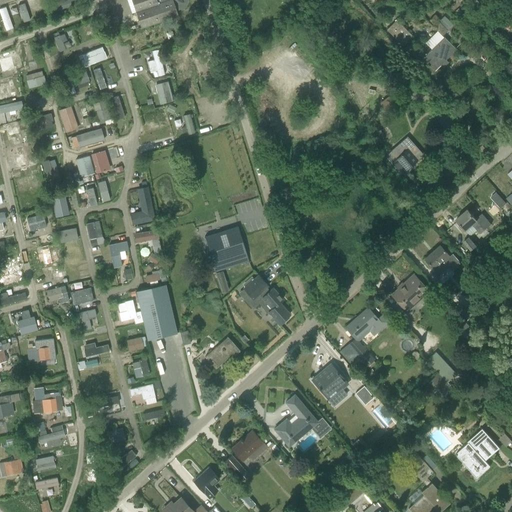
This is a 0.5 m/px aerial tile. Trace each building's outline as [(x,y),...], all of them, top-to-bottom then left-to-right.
[(82,2),(81,0),(66,0),(52,5),(54,12),(82,2)] [(131,0),(132,2),(136,12),(141,28),(178,16),(176,11),(185,8),(188,1),(188,0),(187,0),(174,5),(171,0),(131,0)] [(3,5),(0,6),(0,23),(8,21),(3,5)] [(34,22),(50,16),(47,9),(31,15),(34,22)] [(13,21),(16,27),(30,22),(27,11),(12,16),(13,21)] [(501,21),(508,28),(511,24),(511,17),(508,14),(501,21)] [(443,21),(451,28),(454,24),(446,17),(443,21)] [(396,20),(386,29),(403,47),(413,37),(396,20)] [(194,22),(182,26),(187,40),(198,36),(194,22)] [(431,49),(422,59),(434,71),(441,64),(446,60),(456,50),(442,36),(447,31),(439,22),(434,28),(437,31),(425,43),(431,49)] [(92,24),(83,28),(85,35),(95,31),(92,24)] [(172,31),(166,33),(168,39),(174,37),(172,31)] [(59,35),(54,38),(60,52),(66,50),(63,42),(67,41),(64,34),(60,36),(59,35)] [(80,61),(83,67),(105,59),(101,47),(82,54),(84,59),(80,61)] [(170,67),(182,63),(177,49),(165,53),(170,67)] [(195,60),(200,76),(211,73),(207,62),(211,61),(208,49),(198,52),(199,53),(195,54),(196,60),(195,60)] [(157,76),(164,74),(157,50),(151,51),(153,60),(146,62),(149,72),(155,71),(157,76)] [(0,58),(0,72),(0,73),(19,67),(16,55),(11,57),(11,56),(0,58)] [(340,55),(334,57),(337,64),(343,62),(340,55)] [(100,68),(93,70),(99,88),(106,86),(100,68)] [(90,81),(87,71),(63,79),(66,89),(76,86),(77,89),(90,84),(89,81),(90,81)] [(46,84),(44,76),(26,80),(28,89),(46,84)] [(0,97),(6,96),(6,99),(13,97),(12,96),(17,95),(13,81),(9,82),(8,79),(0,81),(0,97)] [(182,99),(193,95),(188,80),(177,84),(182,99)] [(160,105),(172,101),(167,81),(154,85),(160,105)] [(390,95),(380,103),(385,109),(395,101),(390,95)] [(118,96),(110,98),(117,120),(125,117),(118,96)] [(47,103),(38,105),(37,100),(29,102),(31,114),(48,110),(47,103)] [(105,125),(111,122),(105,100),(97,102),(100,109),(96,110),(100,123),(104,121),(105,125)] [(0,112),(23,109),(22,101),(0,103),(0,112)] [(70,106),(57,110),(64,133),(77,129),(70,106)] [(85,107),(79,109),(81,118),(88,116),(85,107)] [(154,109),(155,112),(143,115),(147,128),(161,124),(163,131),(170,129),(168,122),(167,122),(164,110),(162,110),(162,107),(154,109)] [(51,113),(29,119),(31,127),(37,125),(52,121),(53,121),(51,113)] [(185,127),(181,128),(182,133),(187,132),(187,135),(194,133),(190,114),(182,116),(185,127)] [(87,118),(81,120),(83,127),(90,125),(87,118)] [(10,141),(15,139),(16,142),(22,140),(17,123),(11,125),(12,129),(7,130),(10,141)] [(101,128),(76,135),(76,136),(79,146),(79,147),(105,140),(101,128)] [(380,130),(373,133),(377,143),(384,141),(380,130)] [(401,142),(388,154),(389,155),(394,161),(392,163),(402,174),(417,161),(423,156),(413,144),(407,149),(401,142)] [(9,149),(14,170),(26,167),(21,146),(9,149)] [(104,150),(90,154),(96,173),(103,171),(109,170),(110,169),(104,150)] [(79,175),(83,174),(84,176),(94,173),(89,156),(75,159),(79,175)] [(33,161),(28,162),(29,165),(38,163),(36,157),(32,158),(33,161)] [(49,186),(56,184),(56,183),(51,167),(56,166),(54,159),(49,161),(49,160),(42,162),(49,186)] [(15,179),(17,187),(37,182),(36,175),(15,179)] [(110,200),(105,181),(98,182),(102,202),(110,200)] [(141,211),(130,213),(133,225),(155,220),(153,209),(148,187),(137,189),(141,211)] [(86,190),(90,206),(97,204),(93,188),(86,190)] [(51,197),(55,217),(62,215),(67,214),(66,208),(63,196),(58,198),(57,196),(51,197)] [(468,210),(456,219),(466,230),(472,225),(476,230),(480,234),(491,224),(483,214),(476,219),(468,210)] [(30,231),(34,230),(37,229),(46,226),(43,214),(27,218),(30,231)] [(85,224),(89,239),(95,238),(101,237),(98,221),(85,224)] [(238,226),(205,237),(216,271),(249,261),(238,226)] [(57,231),(59,243),(77,240),(75,228),(57,231)] [(157,230),(134,234),(136,243),(148,241),(152,240),(153,245),(154,254),(160,253),(161,253),(158,235),(157,230)] [(464,241),(470,249),(472,250),(477,246),(469,237),(464,241)] [(127,241),(109,245),(114,268),(122,266),(119,251),(129,249),(127,241)] [(440,246),(424,259),(432,267),(430,269),(437,277),(448,267),(451,271),(460,263),(452,254),(449,256),(440,246)] [(35,248),(38,264),(43,263),(40,247),(35,248)] [(48,248),(41,249),(44,265),(51,264),(48,248)] [(62,251),(64,263),(81,259),(79,252),(74,253),(73,249),(62,251)] [(160,258),(153,254),(149,260),(156,264),(160,258)] [(9,265),(0,266),(0,269),(1,275),(2,279),(0,280),(2,286),(18,282),(19,282),(14,263),(9,265)] [(40,269),(43,283),(54,280),(51,267),(40,269)] [(158,273),(145,276),(147,283),(160,280),(158,273)] [(392,294),(391,295),(407,312),(421,299),(429,292),(414,274),(398,288),(392,294)] [(268,311),(268,312),(279,324),(284,320),(285,321),(289,318),(288,317),(290,315),(279,303),(283,300),(273,288),(268,293),(264,289),(268,286),(259,275),(244,289),(253,299),(260,293),(264,296),(262,297),(272,308),(269,311),(268,311)] [(475,276),(465,286),(475,295),(484,284),(475,276)] [(165,284),(136,291),(141,311),(143,322),(147,340),(177,333),(165,284)] [(60,287),(46,291),(49,302),(59,299),(60,303),(69,301),(65,286),(60,287)] [(69,293),(72,305),(93,300),(90,288),(69,293)] [(0,306),(27,299),(25,293),(6,298),(5,293),(0,293),(0,306)] [(120,314),(119,314),(121,321),(134,318),(135,324),(143,322),(140,311),(135,313),(132,300),(125,302),(128,312),(120,314)] [(345,327),(355,339),(358,342),(370,332),(374,336),(390,323),(383,314),(378,319),(368,308),(345,327)] [(17,321),(21,335),(38,330),(34,316),(30,317),(28,309),(21,312),(23,319),(17,321)] [(95,309),(80,312),(84,330),(91,329),(89,318),(96,316),(95,309)] [(187,330),(179,332),(182,345),(191,343),(187,330)] [(479,337),(474,332),(467,339),(472,344),(479,337)] [(249,340),(245,335),(241,338),(245,343),(249,340)] [(240,351),(227,336),(205,357),(216,369),(224,361),(223,360),(226,357),(229,360),(240,351)] [(144,348),(141,337),(127,340),(129,351),(144,348)] [(33,348),(27,348),(29,361),(55,358),(54,349),(52,338),(34,341),(35,348),(33,348)] [(0,362),(6,361),(3,350),(10,348),(9,342),(0,344),(0,342),(0,362)] [(83,351),(84,357),(108,351),(107,345),(95,348),(93,343),(83,346),(84,351),(83,351)] [(359,357),(348,344),(340,352),(350,364),(359,357)] [(166,361),(164,349),(152,352),(155,364),(166,361)] [(359,357),(363,362),(367,366),(374,360),(366,351),(359,357)] [(437,352),(428,361),(437,372),(448,384),(458,374),(437,352)] [(139,360),(141,368),(134,369),(136,378),(143,376),(150,374),(146,358),(139,360)] [(84,361),(77,362),(78,369),(85,368),(85,367),(84,361)] [(338,392),(348,384),(331,364),(312,380),(320,390),(329,400),(338,392)] [(18,373),(12,368),(8,374),(14,378),(18,373)] [(372,369),(365,373),(369,380),(376,376),(372,369)] [(446,384),(437,374),(426,384),(435,394),(446,384)] [(94,387),(93,388),(91,388),(92,394),(95,394),(115,390),(117,388),(116,384),(113,384),(111,379),(94,382),(94,387)] [(151,384),(129,390),(131,396),(141,394),(143,399),(145,399),(147,405),(156,402),(152,384),(151,384)] [(34,401),(32,401),(34,413),(61,410),(60,399),(60,395),(55,396),(43,397),(43,387),(34,388),(35,398),(35,401),(34,401)] [(364,387),(355,394),(365,405),(374,398),(364,387)] [(19,400),(19,399),(18,394),(18,393),(9,395),(10,402),(19,400)] [(0,416),(13,414),(10,402),(9,395),(0,396),(0,416)] [(286,418),(274,429),(289,447),(311,428),(318,422),(327,432),(331,428),(322,417),(317,421),(295,395),(285,402),(298,417),(291,423),(286,418)] [(97,408),(120,403),(118,396),(95,401),(97,408)] [(511,415),(511,412),(501,401),(493,408),(506,421),(511,415)] [(143,413),(145,420),(164,415),(163,409),(143,413)] [(34,432),(38,431),(45,430),(43,422),(33,425),(34,432)] [(51,433),(37,437),(41,449),(47,447),(46,447),(60,443),(58,439),(64,437),(61,425),(50,428),(51,433)] [(121,429),(107,432),(109,444),(124,441),(121,429)] [(472,447),(459,458),(462,462),(477,478),(490,466),(484,459),(492,453),(493,451),(498,447),(499,446),(482,429),(467,442),(468,443),(472,447)] [(241,440),(232,448),(242,460),(248,455),(253,460),(267,447),(265,445),(262,442),(252,431),(243,439),(242,438),(240,440),(241,440)] [(19,443),(18,437),(6,440),(7,445),(19,443)] [(88,451),(86,451),(87,463),(94,463),(100,462),(99,441),(87,442),(88,451)] [(13,460),(0,463),(0,471),(1,477),(6,476),(5,474),(7,474),(22,471),(20,459),(17,449),(11,451),(13,460)] [(109,461),(112,465),(111,466),(115,472),(135,456),(130,450),(119,459),(116,456),(109,461)] [(414,450),(403,459),(422,480),(427,486),(431,482),(426,476),(432,470),(422,459),(414,450)] [(232,456),(226,461),(232,468),(238,463),(232,456)] [(44,458),(34,460),(37,472),(54,468),(53,462),(45,463),(44,458)] [(238,463),(232,469),(242,481),(249,474),(238,463)] [(292,478),(300,471),(296,466),(288,473),(292,478)] [(193,481),(205,494),(209,498),(218,490),(214,486),(220,480),(208,468),(203,473),(195,481),(194,480),(193,481)] [(83,480),(94,481),(94,479),(102,480),(103,472),(84,470),(83,480)] [(57,478),(35,482),(36,490),(58,485),(57,478)] [(439,511),(450,503),(431,482),(427,486),(422,491),(425,494),(408,509),(410,511),(430,511),(435,508),(439,511)] [(332,497),(327,493),(320,500),(324,504),(332,497)] [(162,508),(164,511),(191,511),(193,511),(181,498),(170,507),(167,503),(162,508)] [(42,503),(40,504),(42,511),(44,511),(49,511),(47,502),(42,503)] [(380,511),(379,510),(381,508),(377,503),(374,505),(373,503),(363,511),(380,511)]
